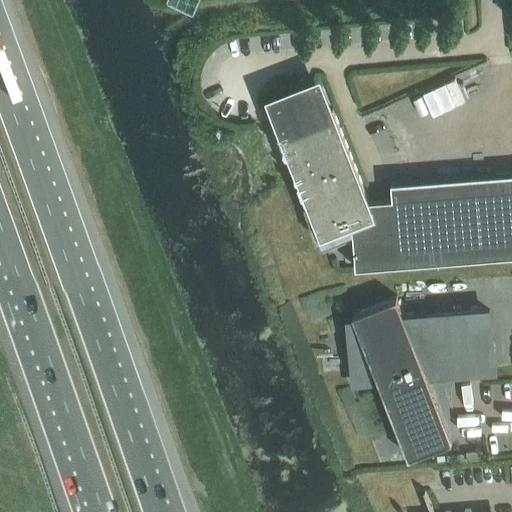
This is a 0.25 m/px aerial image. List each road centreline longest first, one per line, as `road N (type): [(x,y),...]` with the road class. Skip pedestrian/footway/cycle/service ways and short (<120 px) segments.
road 1 (motorway): [(154,511),(0,69)]
road 2 (motorway): [(0,232),(100,511)]
